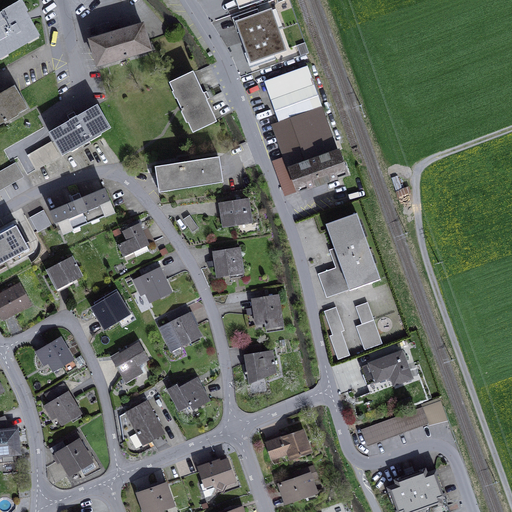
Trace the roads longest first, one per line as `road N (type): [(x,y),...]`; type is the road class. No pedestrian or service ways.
road 1 (track): [(511,501),(424,254),(414,192),(423,163),(511,128)]
road 2 (residential): [(190,0),(226,58),(294,237),(330,390)]
road 3 (residential): [(235,427),(224,348),(198,276),(126,181),(105,172),(81,176),(0,213)]
road 4 (residential): [(1,351),(52,321),(76,327),(103,388),(118,477)]
road 5 (residential): [(330,390),(353,456),(372,464),(443,447),(456,460),(474,511)]
road 6 (residential): [(1,351),(32,424),(36,505)]
road 7 (residential): [(118,477),(235,427)]
